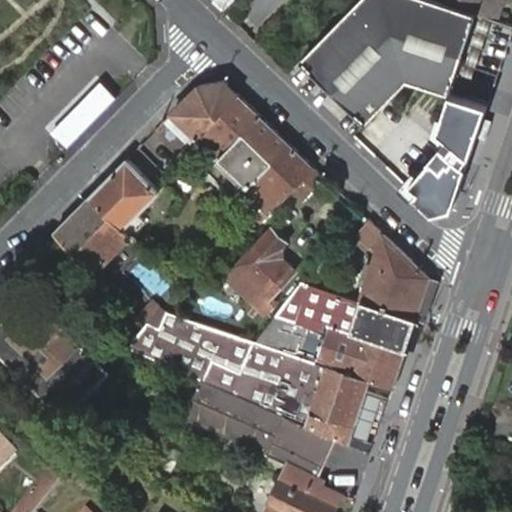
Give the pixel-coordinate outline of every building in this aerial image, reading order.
[(452,89),(479,12),(443,0),(357,0),(302,55),(365,116),(407,74),(452,89)] [(443,0),(479,12),(498,19),(504,0),(443,0)] [(490,102),(511,38),(511,23),(498,19),(479,12),(452,89),(490,102)] [(239,95),(226,82),(201,86),(174,114),(198,136),(199,136),(239,95)] [(263,118),(239,95),(199,136),(198,136),(192,143),(216,166),(263,118)] [(496,120),(488,117),(482,135),(490,138),(496,120)] [(291,144),(263,118),(216,166),(225,174),(231,168),(249,186),(259,176),(291,144)] [(387,159),(415,131),(403,122),(376,149),(387,159)] [(454,206),(467,171),(446,163),(448,157),(415,131),(387,159),(384,162),(432,209),(443,207),(454,206)] [(315,168),(291,144),(259,176),(264,180),(254,190),(264,200),(260,205),(270,215),(294,190),(315,168)] [(161,191),(128,160),(91,198),(131,235),(145,220),(139,214),(161,191)] [(303,198),(324,176),(315,168),(294,190),(303,198)] [(91,198),(56,234),(96,271),(131,235),(91,198)] [(375,251),(388,238),(378,227),(364,242),(375,251)] [(227,276),(267,316),(278,304),(272,299),(296,274),(278,254),(288,244),(272,229),(227,276)] [(430,278),(388,238),(360,302),(416,320),(430,278)] [(409,342),(416,320),(360,302),(333,293),(326,314),(307,307),(314,286),(307,284),(277,317),(309,329),(320,333),(323,323),(328,325),(407,350),(409,342)] [(0,322),(0,355),(51,406),(97,360),(42,307),(29,320),(25,313),(20,311),(15,309),(9,311),(5,315),(1,322),(0,322)] [(374,449),(395,389),(256,341),(167,309),(161,323),(147,357),(207,382),(285,414),(337,435),(374,449)] [(395,389),(407,350),(328,325),(319,347),(303,342),(309,329),(277,317),(256,341),(395,389)] [(149,318),(148,320),(128,350),(147,357),(161,323),(149,318)] [(334,511),(340,500),(324,493),(329,480),(319,474),(324,463),(272,440),(285,414),(207,382),(185,420),(289,463),(266,511),(334,511)] [(324,463),(337,435),(285,414),(272,440),(324,463)] [(0,470),(14,456),(0,442),(0,470)] [(70,477),(89,489),(115,461),(113,459),(92,449),(70,477)] [(113,459),(115,461),(124,464),(128,453),(118,449),(113,459)] [(179,458),(168,452),(162,462),(158,470),(170,476),(179,458)] [(41,511),(62,486),(49,473),(17,511),(41,511)]
